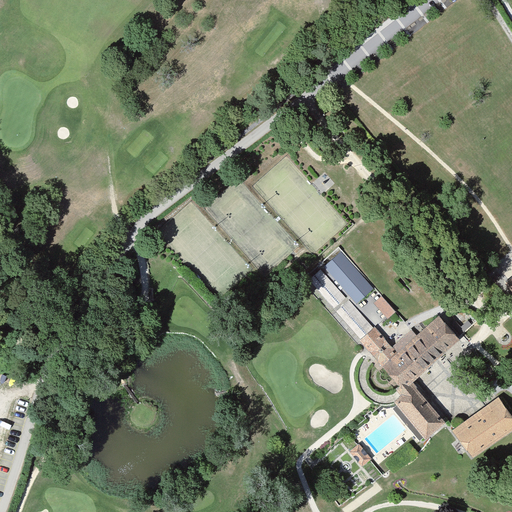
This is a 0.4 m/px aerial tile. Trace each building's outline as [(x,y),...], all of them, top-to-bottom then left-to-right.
[(373,287),(340,251),(324,266),(357,302),(373,287)] [(346,297),(320,269),(309,280),(334,307),(346,297)] [(389,317),(398,309),(384,294),(375,301),(389,317)] [(373,326),(349,300),(336,312),(360,338),(373,326)] [(460,337),(439,313),(397,350),(375,325),(361,339),(400,383),(396,387),(400,392),(394,399),(425,437),(445,420),(415,386),(417,385),(412,379),(460,337)] [(511,414),(498,396),(452,429),(473,457),(511,429),(511,414)] [(372,457),(359,443),(350,451),(362,465),(372,457)]
